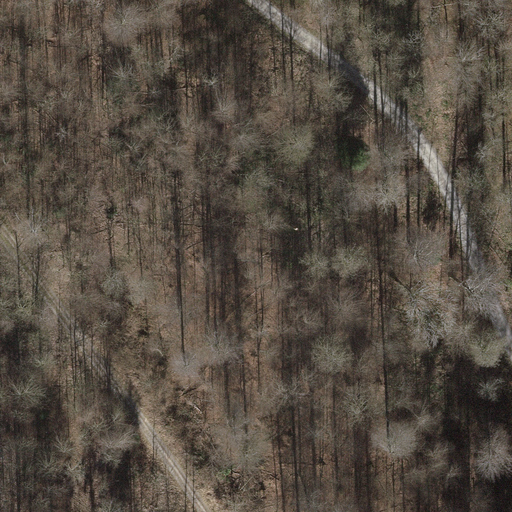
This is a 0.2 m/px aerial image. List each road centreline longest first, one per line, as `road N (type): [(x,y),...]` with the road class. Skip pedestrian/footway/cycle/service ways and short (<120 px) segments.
road 1 (track): [(511,347),(408,123),(338,55),(256,0)]
road 2 (track): [(0,231),(204,511)]
